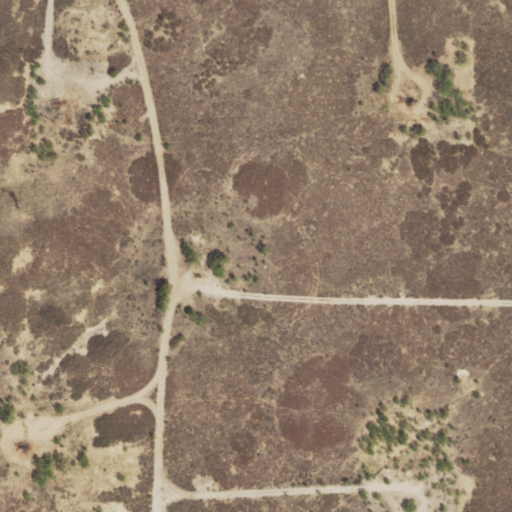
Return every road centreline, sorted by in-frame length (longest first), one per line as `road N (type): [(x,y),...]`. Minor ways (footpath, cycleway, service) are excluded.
road 1 (track): [(206,511),(212,309),(171,0)]
road 2 (track): [(511,312),(212,309)]
